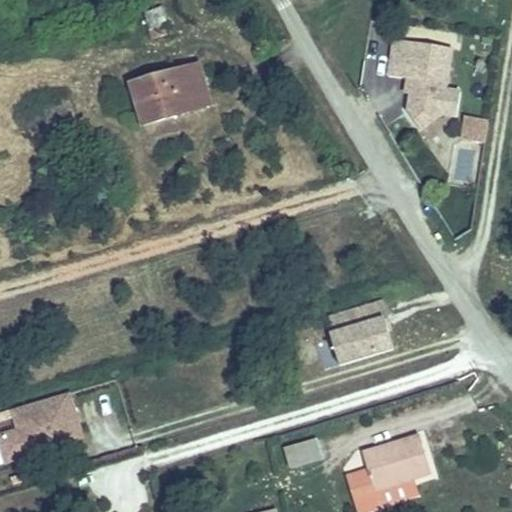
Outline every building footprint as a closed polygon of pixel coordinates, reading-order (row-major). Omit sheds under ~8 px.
[(386,76),(406,79),(400,117),(457,126),(463,87),(450,85),(456,46),(393,36),(386,76)] [(194,63),(169,71),(174,81),(198,74),(194,63)] [(174,81),(169,71),(129,85),(143,127),(208,104),(198,74),(174,81)] [(460,139),(484,144),(490,119),(465,114),(460,139)] [(469,150),(459,172),(474,179),(484,157),(469,150)] [(389,332),(385,318),(389,317),(384,301),(326,318),(340,366),(395,350),(389,332)] [(84,442),(70,395),(14,412),(19,431),(0,436),(0,439),(8,465),(84,442)] [(288,468),(324,459),(318,437),(283,446),(288,468)] [(416,437),(357,454),(369,493),(429,475),(416,437)]
